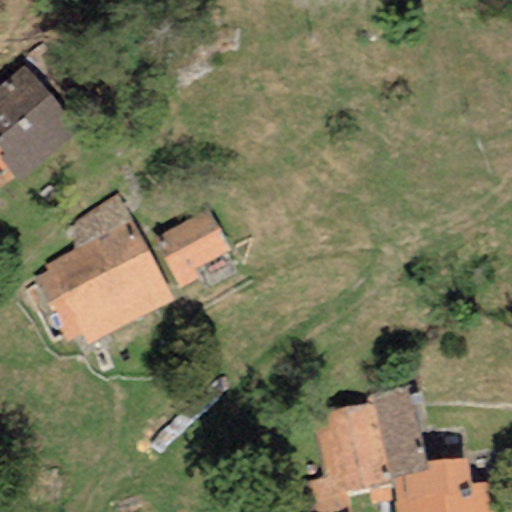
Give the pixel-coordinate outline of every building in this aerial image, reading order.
[(24,49),(0,69),(0,161),(17,185),(95,124),(24,49)] [(0,161),(0,196),(17,185),(0,161)] [(69,248),(31,275),(61,351),(173,307),(161,299),(137,233),(127,190),(57,218),(69,248)] [(205,207),(137,233),(161,299),(229,274),(205,207)] [(412,393),(315,414),(321,476),(300,483),(306,511),(346,511),(345,492),(389,482),(426,474),(412,393)] [(466,459),(426,474),(389,482),(392,511),(500,511),(495,484),(471,490),(466,459)]
